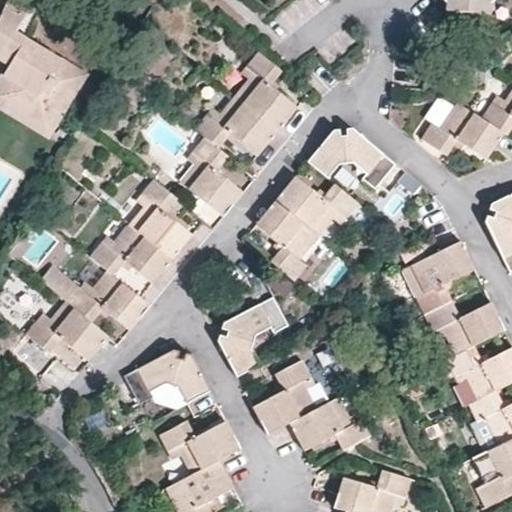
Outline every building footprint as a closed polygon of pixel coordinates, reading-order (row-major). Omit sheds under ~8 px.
[(441,0),(446,5),(445,30),(470,33),(473,16),(480,17),(481,6),(484,5),(490,5),(492,5),(499,0),(441,0)] [(488,18),(490,5),(484,5),(481,6),(480,17),(488,18)] [(7,6),(0,21),(0,59),(7,64),(0,76),(0,107),(52,139),(92,73),(19,30),(28,16),(7,6)] [(284,73),(261,53),(249,68),(257,74),(251,82),(236,100),(278,134),(289,120),(298,108),(273,87),(284,73)] [(257,74),(249,68),(243,75),(251,82),(257,74)] [(511,96),(505,106),(501,113),(493,107),(482,122),(504,138),(507,139),(511,131),(511,96)] [(267,147),(278,134),(236,100),(222,118),(215,126),(208,120),(197,133),(207,142),(219,152),(231,138),(257,160),(267,147)] [(493,107),(501,113),(505,106),(497,101),(493,107)] [(504,138),(482,122),(457,105),(444,124),(439,131),(431,126),(420,142),(445,159),(456,144),(485,164),(494,151),(504,138)] [(215,126),(222,118),(214,112),(208,120),(215,126)] [(431,126),(439,131),(444,124),(436,119),(431,126)] [(313,162),(332,179),(348,159),(365,173),(362,178),(374,188),(393,163),(352,129),(342,130),(338,131),(313,162)] [(230,160),(219,152),(207,142),(197,155),(203,161),(197,169),(183,187),(205,204),(224,220),(244,195),(232,185),(219,174),(230,160)] [(190,163),(197,169),(203,161),(197,155),(190,163)] [(280,201),(323,235),(337,219),(342,212),(349,217),(361,202),(339,184),(326,200),(299,178),(290,189),(280,201)] [(132,229),(174,263),(185,249),(194,238),(168,215),(178,202),(156,184),(146,196),(153,201),(146,211),(132,229)] [(139,205),(146,211),(153,201),(146,196),(139,205)] [(511,278),(511,277),(511,197),(491,208),(489,214),(486,226),(511,278)] [(307,255),(323,235),(280,201),(271,213),(261,226),(288,247),(275,264),(283,271),(297,282),(311,266),(303,260),(307,255)] [(342,212),(337,219),(344,223),(349,217),(342,212)] [(111,275),(116,280),(127,266),(155,288),(165,275),(174,263),(132,229),(118,246),(113,252),(106,247),(94,261),(111,275)] [(111,240),(106,247),(113,252),(118,246),(111,240)] [(422,320),(451,305),(442,287),(474,272),(467,258),(460,243),(438,255),(410,269),(420,290),(423,296),(413,301),(422,320)] [(314,262),(307,255),(303,260),(311,266),(314,262)] [(73,309),(95,327),(107,314),(133,334),(143,321),(152,309),(143,302),(116,280),(111,275),(98,292),(92,300),(85,294),(73,309)] [(91,287),(85,294),(92,300),(98,292),(91,287)] [(411,296),(413,301),(423,296),(420,290),(411,296)] [(256,341),(274,333),(277,338),(291,331),(276,303),(225,328),(223,332),(219,344),(238,382),(262,370),(253,351),(256,341)] [(443,339),(453,359),(472,349),(503,334),(497,319),(490,304),(459,320),(451,305),(422,320),(430,335),(439,330),(443,339)] [(112,341),(95,327),(73,309),(70,306),(54,324),(49,330),(43,326),(31,340),(52,357),(64,344),(91,366),(102,353),(112,341)] [(48,320),(43,326),(49,330),(54,324),(48,320)] [(434,343),(443,339),(439,330),(430,335),(434,343)] [(308,354),(316,370),(331,363),(324,347),(308,354)] [(475,404),(494,394),(511,385),(511,352),(511,351),(481,366),(472,349),(453,359),(445,363),(445,364),(445,365),(452,379),(462,376),(465,384),(475,404)] [(212,396),(193,360),(180,357),(175,355),(125,380),(128,385),(138,405),(152,398),(150,393),(167,384),(179,388),(189,407),(212,396)] [(290,428),(317,415),(307,395),(301,384),(310,380),(303,366),(277,380),(283,395),(253,411),(261,425),(269,439),(290,428)] [(315,391),(310,380),(301,384),(307,395),(315,391)] [(497,447),(511,439),(511,404),(501,409),(494,394),(475,404),(467,408),(474,422),(482,418),(487,427),(497,447)] [(353,431),(348,421),(339,403),(317,415),(290,428),(297,443),(303,456),(334,441),(342,456),(355,449),(369,442),(362,427),(353,431)] [(357,418),(348,421),(353,431),(362,427),(357,418)] [(478,431),(487,427),(482,418),(474,422),(478,431)] [(0,455),(14,466),(18,460),(35,434),(13,424),(2,442),(0,444),(0,455)] [(193,479),(220,465),(242,454),(233,437),(227,425),(197,441),(188,426),(162,440),(170,455),(178,451),(183,460),(193,479)] [(488,486),(479,490),(488,507),(511,494),(511,488),(507,478),(511,475),(511,439),(497,447),(475,458),(484,478),(488,486)] [(174,464),(183,460),(178,451),(170,455),(174,464)] [(184,511),(205,511),(204,510),(235,494),(228,479),(220,465),(193,479),(173,490),(182,508),(184,511)] [(408,484),(379,474),(373,493),(341,482),(335,498),(331,511),(334,511),(388,511),(390,507),(393,498),(402,501),(408,484)] [(476,483),(479,490),(488,486),(484,478),(476,483)] [(393,498),(390,507),(400,510),(402,501),(393,498)]
